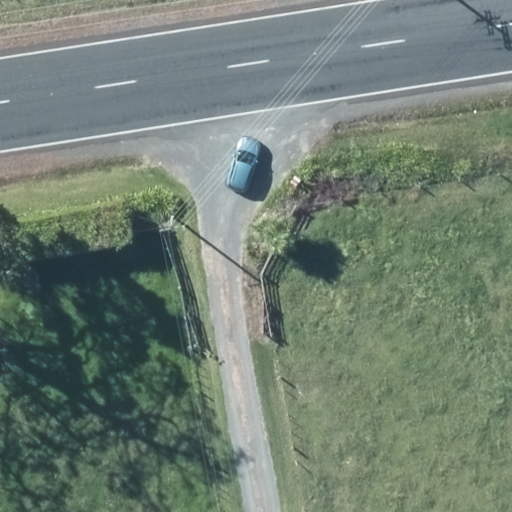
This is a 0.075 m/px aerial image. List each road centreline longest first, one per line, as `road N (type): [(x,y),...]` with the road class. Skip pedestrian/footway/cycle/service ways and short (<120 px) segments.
road 1 (unclassified): [(190,76),(273,511)]
road 2 (tertiary): [(511,27),(190,76)]
road 3 (tertiary): [(190,76),(0,105)]
